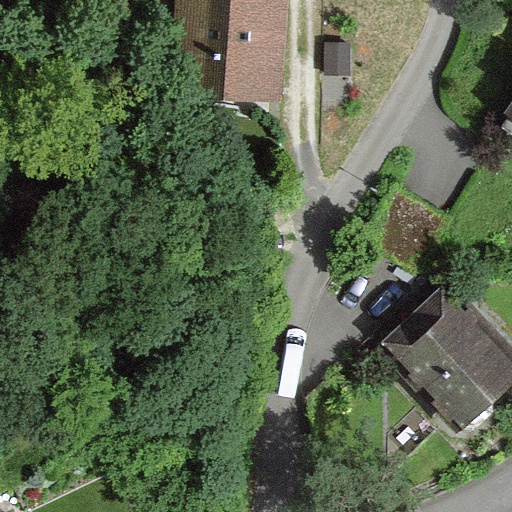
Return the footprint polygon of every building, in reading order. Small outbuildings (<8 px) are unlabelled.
[(104,0),(103,9),(142,13),(143,0),(104,0)] [(180,0),(175,87),(265,92),(271,0),(180,0)] [(511,105),(497,128),(511,138),(511,105)] [(409,272),(441,221),(390,189),(358,240),(409,272)] [(511,373),(511,362),(441,287),(379,346),(455,428),(458,425),(471,425),(485,411),(486,398),(511,373)]
